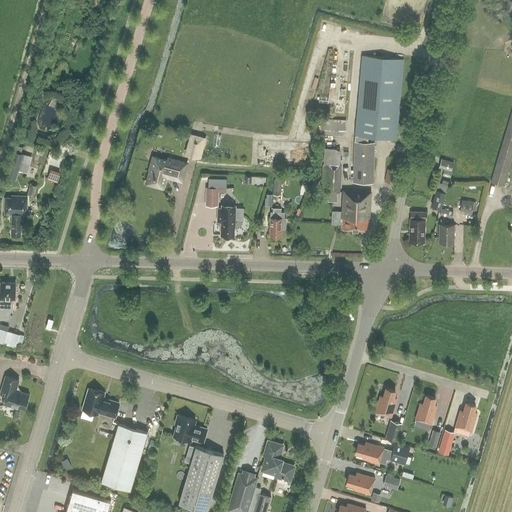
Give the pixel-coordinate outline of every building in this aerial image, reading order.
[(396,139),(403,64),(403,59),(362,56),(355,136),(355,142),(355,141),(353,183),(373,183),(375,142),(367,142),(368,137),(396,139)] [(345,131),(346,120),(316,119),(315,133),(343,135),(343,131),(345,131)] [(201,159),(207,138),(204,137),(190,133),(184,155),(201,159)] [(494,183),(511,188),(511,136),(509,135),(494,183)] [(340,165),(341,150),(336,150),(336,148),(324,148),(323,163),(329,164),(329,165),(322,164),(321,184),(317,184),(317,191),(340,193),(341,170),(341,165),(339,165),(339,164),(340,165)] [(15,181),(23,154),(13,151),(5,179),(15,181)] [(155,156),(147,183),(163,187),(166,176),(182,181),(187,162),(168,157),(167,159),(155,156)] [(451,171),(453,162),(442,159),(439,168),(451,171)] [(61,182),(65,173),(55,168),(51,177),(61,182)] [(393,183),(396,171),(387,169),(385,181),(393,183)] [(208,187),(207,187),(206,205),(218,205),(219,192),(226,192),(227,178),(208,178),(208,187)] [(281,195),(282,179),(274,178),(273,195),(281,195)] [(441,209),(449,181),(443,179),(442,183),(438,182),(436,189),(431,206),(441,209)] [(38,184),(31,182),(27,195),(34,197),(38,184)] [(369,230),(371,191),(343,190),(342,211),(332,211),(331,224),(342,224),(342,229),(369,230)] [(27,215),(27,196),(11,195),(11,197),(5,197),(5,215),(12,215),(12,235),(20,235),(21,223),(22,224),(23,215),(27,215)] [(472,215),(474,201),(462,200),(460,213),(472,215)] [(236,209),(236,205),(221,204),(221,207),(217,207),(217,222),(221,222),(221,232),(222,232),(222,235),(233,235),(233,228),(237,228),(239,226),(241,223),(242,220),(243,220),(243,209),(236,209)] [(454,209),(442,205),(440,214),(451,218),(454,209)] [(285,212),(281,212),(281,208),(273,208),(273,212),(271,212),(270,223),(271,223),(271,236),(281,237),(281,229),(285,229),(286,227),(286,218),(285,218),(285,212)] [(424,226),(425,212),(411,211),(411,218),(410,218),(409,235),(410,235),(410,241),(424,242),(424,226)] [(388,223),(391,214),(384,212),(381,221),(388,223)] [(454,243),(454,225),(440,224),(439,242),(454,243)] [(0,319),(10,320),(10,311),(13,311),(13,298),(14,298),(15,283),(1,282),(1,291),(0,291),(0,319)] [(0,341),(21,346),(25,333),(11,329),(12,325),(0,322),(0,341)] [(26,407),(28,402),(26,402),(29,394),(18,390),(17,387),(19,380),(6,376),(1,391),(6,393),(3,404),(17,408),(17,407),(24,409),(25,407),(26,407)] [(394,397),(396,390),(385,387),(383,396),(380,395),(380,397),(379,397),(375,413),(392,418),(397,398),(394,397)] [(115,417),(119,403),(103,398),(104,393),(89,388),(82,409),(98,414),(99,412),(115,417)] [(435,404),(437,397),(425,394),(423,403),(420,402),(417,413),(416,413),(415,420),(432,424),(437,405),(435,404)] [(475,411),(477,404),(466,401),(463,410),(460,409),(455,426),(472,431),(477,412),(475,411)] [(194,424),(195,420),(178,415),(175,424),(177,424),(174,436),(191,441),(191,440),(204,443),(208,428),(194,424)] [(391,419),(385,438),(397,441),(403,422),(391,419)] [(130,490),(147,432),(119,423),(101,481),(130,490)] [(441,432),(433,429),(429,445),(436,447),(441,432)] [(454,432),(446,429),(439,452),(447,454),(454,432)] [(289,480),(293,466),(280,462),(281,459),(278,458),(282,445),(268,441),(261,468),(277,472),(276,476),(289,480)] [(384,447),(367,442),(366,445),(359,443),(356,453),(365,455),(364,459),(380,464),(384,447)] [(405,464),(410,447),(395,442),(390,460),(405,464)] [(207,511),(224,454),(196,446),(179,503),(207,511)] [(65,470),(72,467),(67,458),(60,461),(65,470)] [(266,511),(271,496),(259,493),(261,488),(255,486),(258,478),(239,472),(227,510),(233,511),(266,511)] [(375,478),(358,473),(356,476),(350,474),(347,484),(356,486),(355,490),(370,494),(375,478)] [(397,489),(400,479),(386,475),(383,485),(397,489)] [(107,511),(111,500),(73,489),(65,511),(107,511)] [(382,494),(373,492),(371,499),(379,502),(382,494)] [(365,511),(366,509),(348,503),(347,507),(341,505),(338,511),(365,511)]
